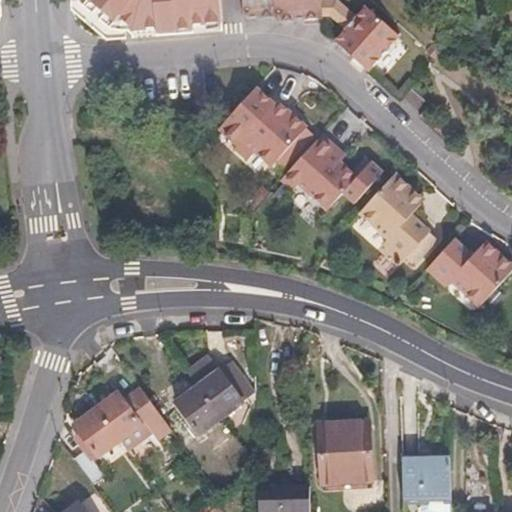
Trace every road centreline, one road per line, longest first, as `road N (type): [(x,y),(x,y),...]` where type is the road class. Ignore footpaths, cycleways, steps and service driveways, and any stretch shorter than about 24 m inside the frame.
road 1 (residential): [(511,222),(329,65),(293,50),(235,46)]
road 2 (secondary): [(350,318),(268,283),(167,267),(60,275)]
road 3 (secondary): [(64,310),(243,302),(350,318)]
road 4 (residential): [(60,275),(40,64)]
road 5 (residential): [(0,505),(64,310)]
road 6 (residential): [(235,46),(40,64)]
road 7 (secondary): [(350,318),(511,394)]
